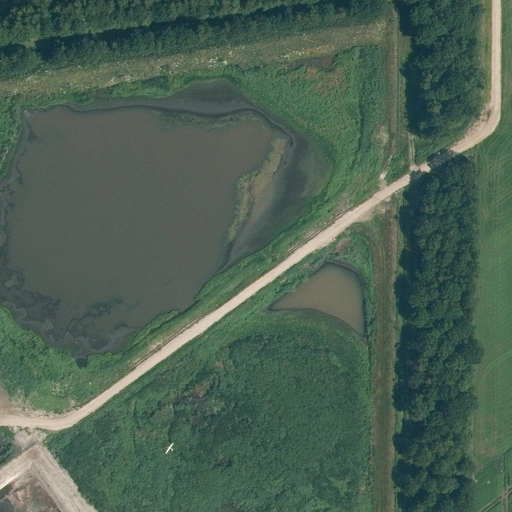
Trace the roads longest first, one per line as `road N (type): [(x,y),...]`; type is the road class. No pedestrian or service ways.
road 1 (track): [(401,0),(413,21),(416,60),(411,511)]
road 2 (track): [(370,0),(0,49)]
